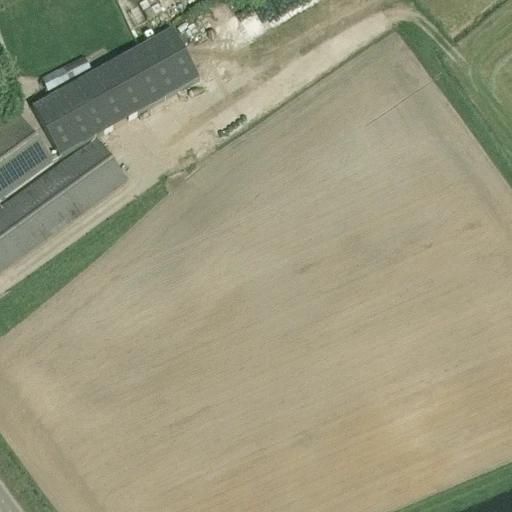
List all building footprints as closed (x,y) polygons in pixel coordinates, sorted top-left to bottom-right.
[(263,33),(326,0),(279,0),(253,14),(263,33)] [(311,29),(285,47),(298,65),(324,48),(311,29)] [(170,35),(33,111),(60,160),(198,83),(170,35)] [(84,59),(41,81),(49,97),(92,75),(84,59)] [(0,204),(54,164),(19,117),(0,130),(0,204)] [(96,142),(0,212),(0,275),(126,183),(96,142)] [(50,258),(11,287),(26,306),(64,278),(50,258)]
